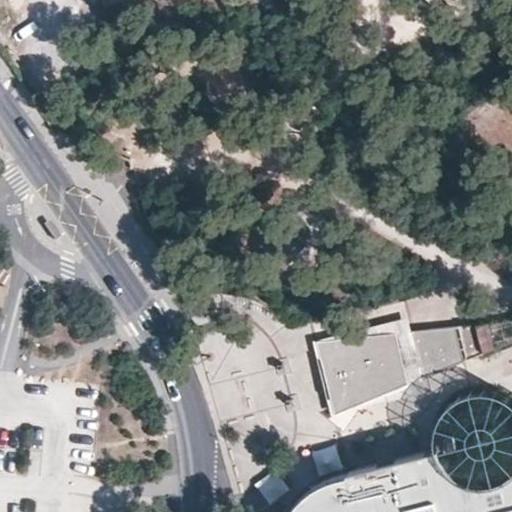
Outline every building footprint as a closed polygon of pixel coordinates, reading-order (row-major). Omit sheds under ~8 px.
[(101,0),(106,11),(135,0),(101,0)] [(54,234),(59,231),(47,213),(42,216),(54,234)] [(336,416),(429,392),(424,378),(455,365),(484,353),(476,322),(410,330),(406,314),(315,338),(336,416)] [(437,436),(437,445),(441,455),(448,465),(460,473),(473,478),(489,480),(505,475),(511,469),(511,398),(507,394),(499,390),(490,387),(477,387),(466,391),(455,397),(447,405),(440,414),(438,425),(437,436)] [(441,455),(437,445),(373,462),(349,469),(350,471),(340,473),(329,477),(315,484),(305,489),(298,496),(292,504),(288,511),(511,511),(511,469),(505,475),(489,480),(473,478),(460,473),(448,465),(441,455)] [(265,486),(274,506),(294,497),(285,477),(265,486)]
